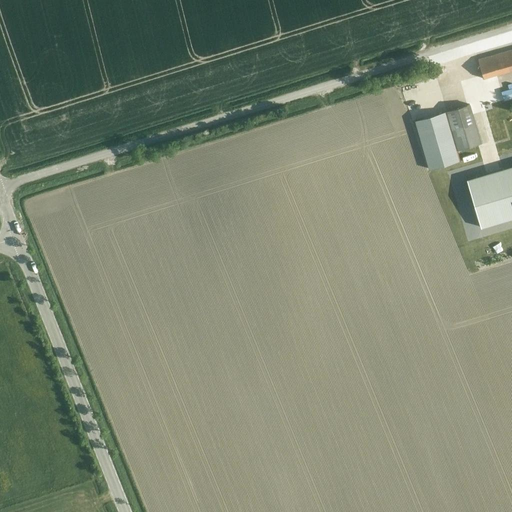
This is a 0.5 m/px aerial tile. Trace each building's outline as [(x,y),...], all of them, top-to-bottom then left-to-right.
[(511,69),(511,49),(478,59),(483,78),(511,69)] [(484,125),(511,116),(511,98),(479,108),(484,125)] [(457,149),(480,142),(469,104),(446,111),(457,149)] [(458,160),(444,111),(414,120),(429,169),(458,160)] [(511,165),(466,179),(480,227),(511,217),(511,165)]
